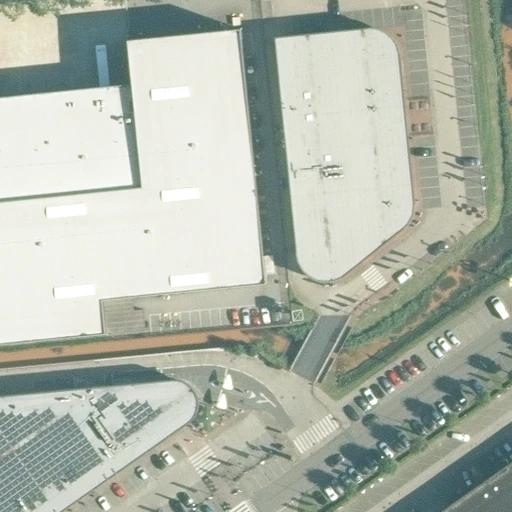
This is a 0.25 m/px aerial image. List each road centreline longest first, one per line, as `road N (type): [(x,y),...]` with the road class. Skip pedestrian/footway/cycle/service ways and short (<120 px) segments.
road 1 (residential): [(332,456),(292,395),(245,363),(189,359),(0,376)]
road 2 (unclassified): [(511,330),(332,456)]
